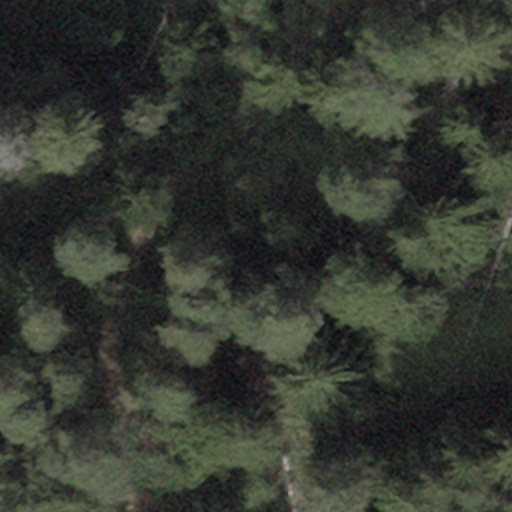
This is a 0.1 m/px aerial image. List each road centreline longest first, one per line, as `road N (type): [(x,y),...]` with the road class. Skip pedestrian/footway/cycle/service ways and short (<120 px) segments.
road 1 (track): [(188,511),(139,444),(112,370),(119,299),(161,185),(209,149),(239,115),(251,86),(239,0)]
road 2 (trunk): [(0,132),(30,0)]
